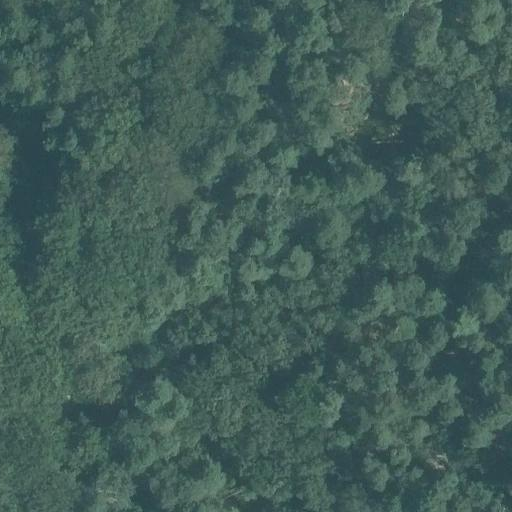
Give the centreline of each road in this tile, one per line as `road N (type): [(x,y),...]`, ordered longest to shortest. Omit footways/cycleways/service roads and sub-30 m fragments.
road 1 (track): [(170,0),(135,103),(75,345)]
road 2 (track): [(75,345),(39,511)]
